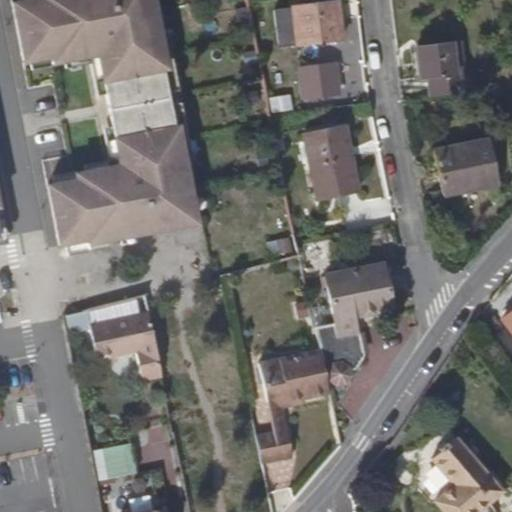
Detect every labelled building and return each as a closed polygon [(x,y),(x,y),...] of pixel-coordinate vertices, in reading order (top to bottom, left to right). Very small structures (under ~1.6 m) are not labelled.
[(36,0),(10,5),(22,64),(50,59),(52,65),(88,58),(86,47),(93,45),(94,53),(95,53),(118,170),(117,170),(119,178),(112,179),(109,168),(73,175),(74,181),(46,187),(57,247),(86,242),(87,246),(116,241),(130,238),(190,227),(184,195),(189,194),(179,144),(175,145),(159,58),(163,57),(154,6),(149,7),(147,0),(36,0)] [(343,42),(337,4),(291,11),(296,49),(343,42)] [(266,13),(254,15),(259,44),(271,42),(266,13)] [(453,63),(464,62),(462,39),(451,40),(453,63)] [(431,98),(475,93),(473,72),(466,73),(464,62),(453,63),(451,40),(413,45),(418,81),(428,80),(431,98)] [(266,78),(283,75),(280,59),(263,62),(266,78)] [(295,66),(297,101),(338,99),(336,63),(295,66)] [(348,160),(341,128),(302,136),(315,201),(358,193),(351,160),(348,160)] [(500,182),(491,139),(436,150),(444,193),(500,182)] [(341,386),(351,384),(371,356),(366,334),(363,334),(360,314),(391,308),(384,269),(333,280),(343,332),(321,335),(329,372),(332,372),(333,379),(341,386)] [(84,310),(87,325),(137,315),(134,298),(84,310)] [(511,312),(510,309),(498,318),(511,337),(511,312)] [(155,361),(146,313),(137,315),(87,325),(84,326),(91,363),(112,359),(111,352),(130,349),(134,365),(155,361)] [(302,402),(327,396),(318,354),(257,366),(264,405),(283,401),(286,405),(302,402)] [(137,378),(158,375),(155,361),(134,365),(137,378)] [(303,407),(302,402),(286,405),(283,401),(264,405),(271,435),(286,433),(282,412),(303,407)] [(253,439),(259,469),(292,462),(286,433),(271,435),(253,439)] [(440,511),(477,511),(500,492),(454,439),(429,460),(452,486),(433,504),(440,511)] [(91,451),(97,482),(136,475),(130,444),(91,451)]
